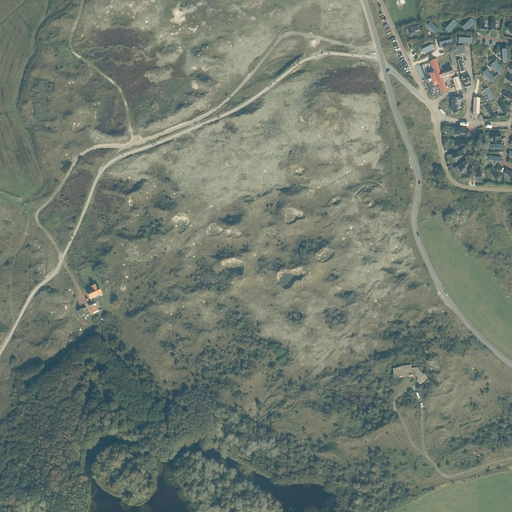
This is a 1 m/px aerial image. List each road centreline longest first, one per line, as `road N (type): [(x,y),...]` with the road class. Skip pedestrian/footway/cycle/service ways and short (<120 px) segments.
road 1 (track): [(378,45),(286,34),(201,118),(84,153),(37,214)]
road 2 (unclassified): [(511,365),(454,308),(421,250),(413,214),(419,175),(383,66)]
road 3 (unclassified): [(511,189),(453,183),(430,105)]
